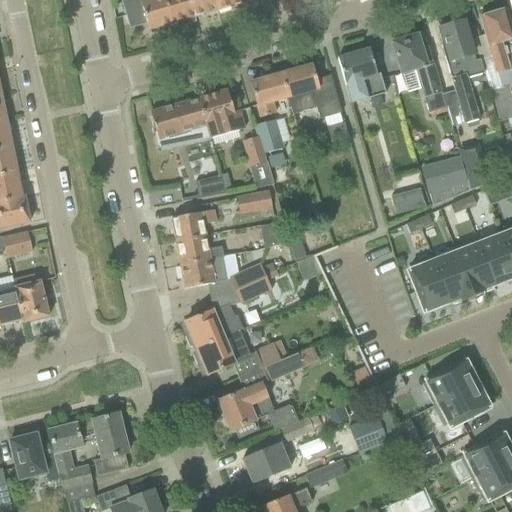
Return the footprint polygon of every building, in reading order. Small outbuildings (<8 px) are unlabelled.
[(123,0),(131,27),(144,23),(148,38),(172,31),(170,25),(162,0),(123,0)] [(185,21),(193,19),(187,0),(162,0),(170,25),(171,25),(173,30),(187,26),(185,21)] [(187,0),(193,19),(216,12),(212,0),(187,0)] [(237,0),(212,0),(216,12),(239,5),(237,0)] [(505,11),(479,18),(485,38),(491,58),(480,61),(498,123),(511,119),(511,103),(509,92),(504,74),(509,72),(502,45),(501,43),(511,39),(511,35),(510,30),(505,11)] [(450,27),(439,30),(444,46),(440,47),(446,66),(464,126),(480,122),(467,80),(483,75),(479,61),(474,63),(463,23),(460,24),(458,22),(451,24),(450,27)] [(427,49),(421,50),(416,37),(391,44),(400,76),(416,72),(428,118),(445,114),(427,49)] [(375,76),(374,70),(368,51),(336,60),(350,105),(385,95),(379,75),(375,76)] [(311,67),(280,76),(287,99),(288,102),(292,116),(315,109),(318,120),(340,114),(331,83),(317,87),(311,67)] [(272,106),(288,102),(280,76),(249,85),(259,118),(274,115),(272,106)] [(237,112),(233,113),(226,91),(197,100),(209,140),(243,130),(237,112)] [(202,141),(209,140),(197,100),(149,114),(155,134),(153,134),(156,150),(162,149),(168,148),(167,139),(187,133),(196,142),(202,141)] [(0,149),(10,147),(5,121),(0,122),(0,149)] [(263,156),(264,156),(281,151),(273,123),(253,129),(255,139),(257,138),(263,156)] [(342,124),(326,129),(330,144),(347,139),(342,124)] [(264,156),(263,156),(257,138),(255,139),(243,143),(248,162),(249,161),(251,169),(266,165),(264,156)] [(0,174),(15,172),(10,147),(0,149),(0,174)] [(480,154),(460,159),(469,190),(489,183),(480,154)] [(459,158),(420,169),(430,207),(467,191),(459,158)] [(306,167),(299,169),(302,181),(309,179),(306,167)] [(0,202),(21,199),(15,172),(0,174),(0,202)] [(511,173),(502,177),(506,186),(511,183),(511,173)] [(197,202),(224,196),(220,178),(193,184),(197,202)] [(503,178),(480,187),(488,206),(510,197),(503,178)] [(418,190),(390,198),(394,215),(423,208),(418,190)] [(238,218),(272,212),(268,193),(235,199),(238,218)] [(471,197),(460,202),(464,211),(475,206),(471,197)] [(0,230),(28,224),(23,198),(21,199),(0,202),(0,230)] [(460,202),(449,207),(453,216),(464,211),(460,202)] [(202,227),(215,225),(212,212),(170,220),(174,243),(204,237),(202,227)] [(427,216),(416,221),(420,230),(431,225),(427,217),(427,216)] [(416,221),(405,226),(409,235),(420,230),(416,221)] [(262,252),(287,247),(283,225),(258,229),(262,252)] [(511,226),(498,232),(511,268),(511,226)] [(499,237),(477,245),(493,287),(511,279),(511,268),(498,232),(497,232),(499,237)] [(8,261),(31,255),(25,234),(2,239),(7,258),(8,261)] [(219,248),(207,251),(204,237),(174,243),(179,266),(221,258),(219,248)] [(477,245),(455,254),(472,298),(485,293),(484,290),(493,287),(477,245)] [(455,254),(432,262),(448,304),(457,301),(458,303),(472,298),(455,254)] [(220,260),(222,260),(221,258),(179,266),(183,291),(225,283),(220,260)] [(432,262),(409,272),(425,313),(448,304),(432,262)] [(233,294),(265,279),(263,276),(258,266),(227,280),(233,294)] [(273,272),(263,276),(265,279),(265,281),(276,277),(274,272),(273,272)] [(23,324),(47,318),(37,275),(12,281),(23,324)] [(12,279),(0,282),(0,326),(21,321),(22,324),(23,324),(12,281),(12,279)] [(239,307),(271,293),(265,281),(265,279),(233,294),(239,307)] [(236,318),(232,318),(227,306),(184,324),(188,334),(186,335),(183,338),(188,349),(191,349),(194,348),(195,350),(241,330),(236,318)] [(193,354),(191,357),(196,367),(199,368),(202,366),(206,377),(225,369),(250,359),(239,333),(242,332),(241,330),(195,350),(196,353),(193,354)] [(279,342),(253,353),(260,370),(285,359),(279,342)] [(285,359),(260,370),(265,383),(266,384),(302,369),(296,355),(286,359),(285,359)] [(425,383),(421,386),(432,408),(477,385),(465,363),(425,383)] [(376,388),(375,388),(381,400),(405,388),(398,376),(376,388)] [(285,407),(273,413),(261,385),(243,393),(242,392),(217,403),(230,433),(233,431),(237,440),(258,432),(254,422),(267,417),(273,433),(296,423),(290,409),(285,407)] [(477,385),(432,408),(433,409),(437,406),(448,428),(488,407),(477,385)] [(327,414),(331,423),(344,418),(340,409),(327,414)] [(385,412),(346,429),(357,454),(396,437),(385,412)] [(127,455),(123,438),(117,415),(91,422),(91,423),(76,427),(75,425),(47,432),(62,493),(63,493),(66,505),(93,498),(90,486),(91,486),(87,469),(73,473),(69,455),(83,451),(81,443),(92,440),(98,461),(91,463),(95,478),(127,470),(123,456),(127,455)] [(313,431),(320,428),(316,418),(279,433),(285,445),(314,433),(313,431)] [(43,465),(40,455),(35,435),(8,442),(18,484),(46,477),(45,475),(43,465)] [(480,448),(459,459),(471,481),(511,459),(511,453),(503,436),(495,440),(493,437),(478,445),(480,448)] [(429,441),(406,452),(413,465),(435,453),(429,441)] [(252,486),(286,472),(276,446),(241,460),(252,486)] [(435,453),(413,465),(419,477),(441,465),(435,453)] [(511,459),(471,481),(482,503),(486,501),(503,493),(505,495),(511,491),(511,459)] [(52,463),(43,465),(45,475),(46,477),(47,483),(56,480),(52,463)] [(308,491),(344,475),(340,464),(304,479),(308,491)] [(125,487),(94,499),(99,511),(104,511),(109,510),(109,511),(159,511),(152,492),(130,500),(125,487)] [(0,508),(8,506),(5,489),(0,489),(0,508)] [(293,511),(311,503),(305,490),(261,508),(262,511),(293,511)]
